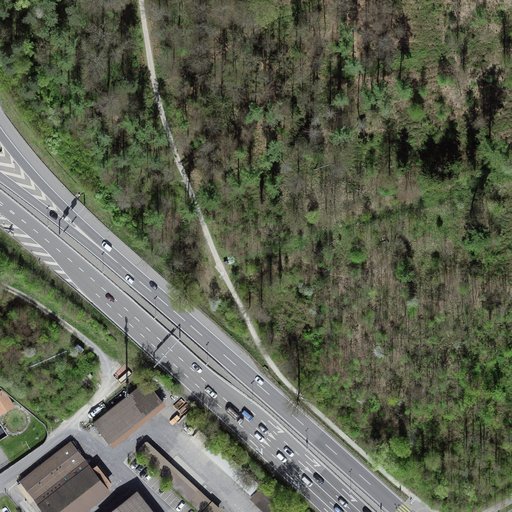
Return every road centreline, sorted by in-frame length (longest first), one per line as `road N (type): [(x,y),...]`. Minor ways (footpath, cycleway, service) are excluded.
road 1 (track): [(141,0),(170,140),(259,344),(286,382),(414,500)]
road 2 (motorway): [(0,202),(332,496)]
road 3 (motorway): [(400,511),(118,263)]
road 4 (track): [(71,430),(104,390),(106,368),(43,309),(0,286)]
road 5 (motorway): [(118,263),(0,134)]
road 6 (motorway): [(118,263),(0,176)]
